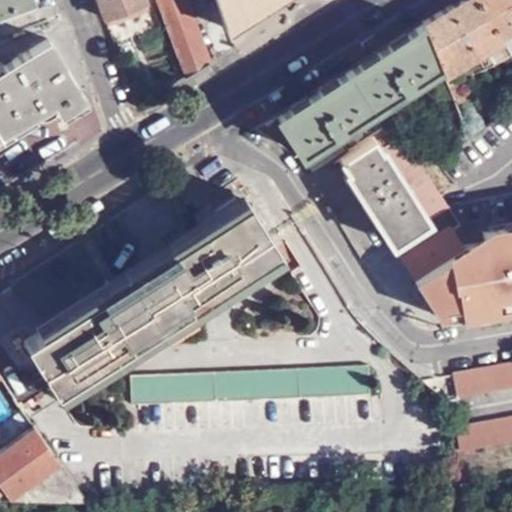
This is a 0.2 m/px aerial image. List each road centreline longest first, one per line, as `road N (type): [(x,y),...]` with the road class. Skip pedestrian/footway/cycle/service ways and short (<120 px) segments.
road 1 (unknown): [(205,107),(287,171),(380,308),(418,345),(511,330)]
road 2 (primary): [(133,150),(386,0)]
road 3 (residential): [(73,0),(133,150)]
road 4 (primary): [(0,232),(133,150)]
